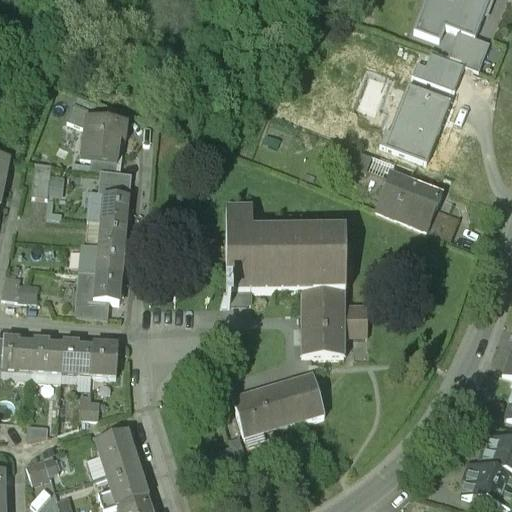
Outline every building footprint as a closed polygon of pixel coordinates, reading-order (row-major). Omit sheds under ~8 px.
[(454,0),(451,8),(431,0),(426,0),(418,21),(440,29),(439,32),(472,45),(489,0),(454,0)] [(449,108),(407,91),(382,153),(425,170),(449,108)] [(105,122),(73,110),(67,127),(84,133),(80,163),(91,165),(117,168),(120,146),(125,147),(127,130),(115,126),(105,125),(105,122)] [(117,168),(91,165),(89,177),(99,178),(115,181),(117,168)] [(50,172),(34,170),(31,203),(48,205),(50,172)] [(115,181),(99,178),(97,201),(127,205),(128,205),(130,183),(115,181)] [(440,203),(388,181),(374,217),(426,238),(435,214),(440,203)] [(97,201),(90,201),(87,228),(100,229),(125,231),(127,205),(97,201)] [(345,238),(252,238),(252,215),(226,214),(226,277),(228,277),(228,299),(301,300),(343,300),(345,300),(345,282),(353,282),(353,259),(345,259),(345,238)] [(459,224),(435,214),(426,238),(449,248),(459,224)] [(125,231),(100,229),(97,255),(122,257),(125,231)] [(97,255),(90,254),(89,268),(81,267),(79,279),(120,283),(122,257),(97,255)] [(120,283),(79,279),(77,305),(108,308),(118,309),(120,283)] [(18,284),(4,283),(0,301),(0,305),(16,307),(17,290),(18,284)] [(28,291),(17,290),(16,307),(26,308),(28,291)] [(37,292),(28,291),(26,308),(35,309),(37,292)] [(228,300),(220,300),(220,322),(229,322),(228,300)] [(343,300),(301,300),(301,366),(343,366),(343,347),(366,347),(366,315),(343,315),(343,300)] [(108,308),(77,305),(75,322),(106,325),(108,308)] [(2,345),(0,373),(0,378),(16,379),(16,375),(31,376),(32,351),(18,350),(18,346),(2,345)] [(62,353),(47,352),(48,348),(32,347),(31,376),(30,380),(46,381),(46,377),(60,378),(62,353)] [(77,350),(62,349),(60,378),(60,382),(75,383),(75,379),(90,380),(92,355),(77,354),(77,350)] [(116,352),(92,351),(92,355),(90,380),(90,384),(114,385),(116,352)] [(511,367),(506,365),(501,379),(511,383),(511,367)] [(294,388),(232,405),(244,446),(306,428),(323,423),(312,382),(294,388)] [(88,410),(79,409),(78,425),(87,426),(88,410)] [(98,411),(88,410),(87,426),(96,426),(98,411)] [(124,437),(94,447),(105,481),(135,471),(124,437)] [(511,449),(490,443),(480,475),(511,484),(511,449)] [(222,481),(246,472),(237,446),(226,450),(228,455),(215,459),(222,481)] [(52,463),(43,466),(48,481),(57,478),(52,463)] [(43,466),(34,469),(40,484),(48,481),(43,466)] [(135,471),(105,481),(114,511),(118,511),(146,503),(135,471)] [(511,484),(480,475),(470,472),(461,502),(493,511),(510,511),(511,506),(511,484)] [(72,511),(68,494),(57,496),(61,511),(72,511)] [(148,511),(146,503),(118,511),(148,511)]
